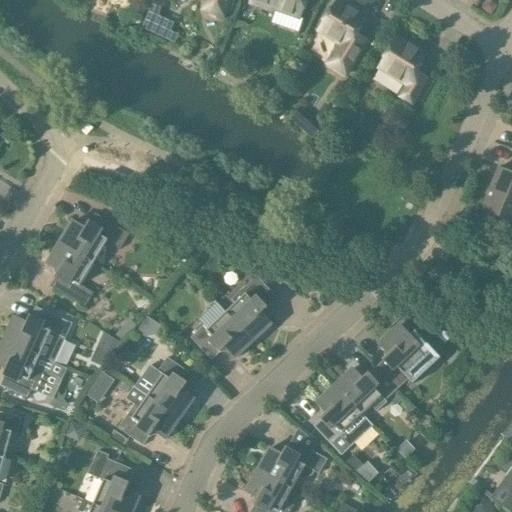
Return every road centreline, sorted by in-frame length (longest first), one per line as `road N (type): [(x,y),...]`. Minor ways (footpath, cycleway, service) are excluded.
road 1 (residential): [(179,511),(214,438),(418,251),(503,49)]
road 2 (residential): [(0,281),(57,146),(0,85)]
